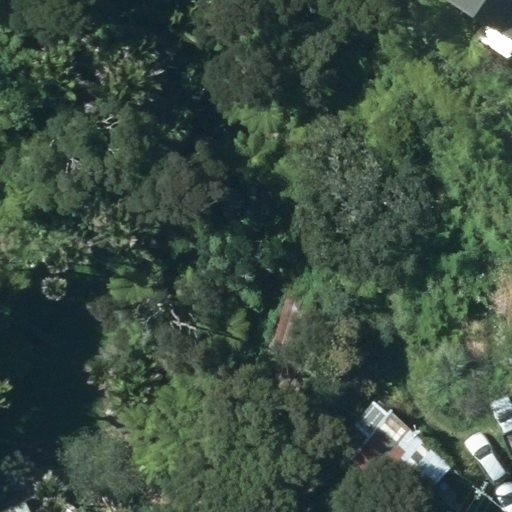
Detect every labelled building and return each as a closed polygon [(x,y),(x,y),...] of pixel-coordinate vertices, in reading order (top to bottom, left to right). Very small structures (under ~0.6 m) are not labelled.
[(511,34),(511,0),(479,0),(473,9),(511,34)] [(316,373),(336,307),(276,289),(257,357),(316,373)] [(492,335),(489,295),(458,296),(461,337),(492,335)] [(409,511),(447,468),(397,424),(367,459),(386,476),(368,498),(383,511),(409,511)] [(33,511),(28,501),(5,511),(33,511)]
